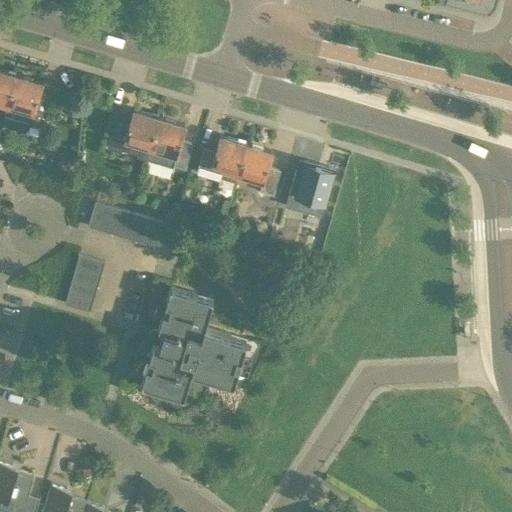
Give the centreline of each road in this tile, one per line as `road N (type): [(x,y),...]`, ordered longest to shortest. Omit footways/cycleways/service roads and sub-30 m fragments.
road 1 (residential): [(280,511),(362,383),(383,375),(501,371)]
road 2 (secondary): [(224,78),(458,148)]
road 3 (secondary): [(458,148),(489,186),(501,371)]
road 4 (residential): [(205,511),(96,436),(0,403)]
road 5 (secondary): [(0,11),(224,78)]
road 6 (residential): [(493,37),(465,39),(298,0)]
